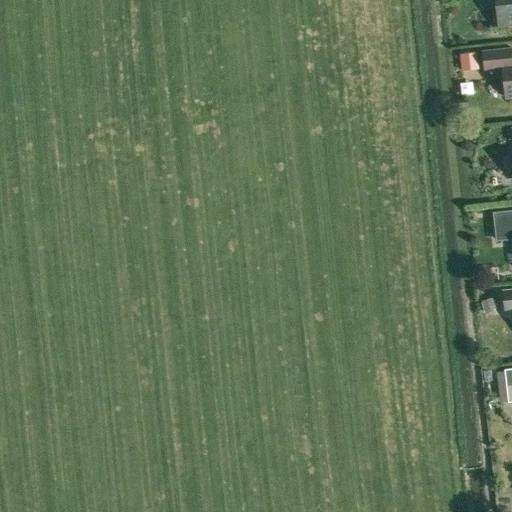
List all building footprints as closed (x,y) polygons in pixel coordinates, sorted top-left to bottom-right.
[(511,0),(495,0),(498,26),(511,24),(511,0)] [(502,68),(506,97),(511,96),(511,48),(483,52),(484,70),(502,68)] [(461,55),(462,67),(478,65),(477,53),(461,55)] [(511,239),(511,210),(496,212),(499,241),(511,239)] [(511,308),(511,290),(502,291),(504,310),(511,308)] [(482,303),(485,313),(495,310),(492,300),(482,303)]
